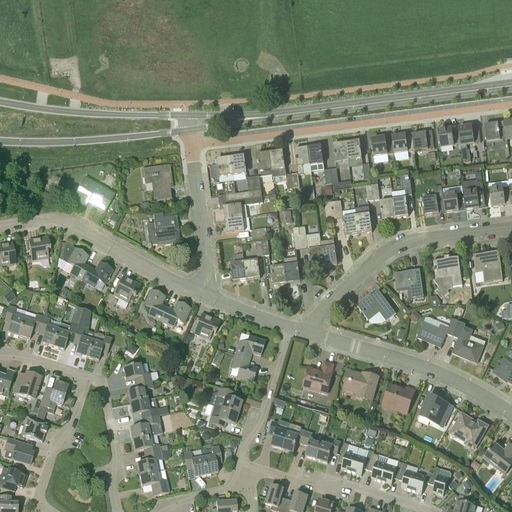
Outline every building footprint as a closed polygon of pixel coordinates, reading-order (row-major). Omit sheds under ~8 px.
[(484,127),(486,143),(506,141),(504,126),(498,127),(498,125),(484,127)] [(467,152),(466,146),(480,144),(478,130),(472,130),(472,128),(458,130),(458,132),(460,147),(463,164),(470,163),(469,152),(467,152)] [(454,148),(460,147),(458,132),(452,133),(452,131),(438,133),(440,150),(454,148)] [(414,153),(434,150),(432,136),(426,136),(426,134),(412,136),(412,138),(414,153)] [(393,156),(414,153),(412,138),(406,139),(405,137),(392,139),(392,141),(393,156)] [(374,158),(393,156),(392,141),(385,141),(385,139),(371,141),(374,158)] [(348,162),(362,161),(359,143),(346,145),(348,162)] [(335,164),(348,162),(346,145),(333,146),(335,164)] [(310,167),(323,165),(321,148),(307,150),(310,167)] [(303,168),(310,167),(307,150),(294,151),(297,175),(303,174),(303,168)] [(272,178),(286,177),(283,153),(269,154),(272,177),(272,178)] [(260,174),(261,179),(272,177),(269,154),(256,156),(258,174),(260,174)] [(230,159),(233,177),(246,176),(244,158),(230,159)] [(219,179),(233,177),(230,159),(217,161),(219,179)] [(362,167),(364,181),(370,181),(369,166),(362,167)] [(151,185),(153,203),(171,201),(169,182),(171,182),(169,167),(143,171),(145,186),(151,185)] [(330,171),(332,185),(333,193),(351,191),(351,183),(338,184),(336,170),(330,171)] [(325,186),(332,185),(330,171),(324,172),(325,186)] [(248,194),(255,193),(253,178),(247,179),(248,194)] [(255,193),(261,193),(259,178),(253,178),(255,193)] [(85,208),(87,204),(104,214),(114,196),(85,180),(73,201),(85,208)] [(403,183),(405,198),(412,197),(410,182),(408,182),(405,183),(403,183)] [(478,182),(462,184),(463,190),(462,190),(463,194),(462,194),(462,195),(465,210),(465,212),(479,210),(479,208),(485,207),(483,192),(482,183),(478,184),(478,182)] [(505,204),(511,204),(509,189),(503,190),(503,189),(489,190),(491,208),(505,206),(505,204)] [(226,203),(262,199),(261,193),(255,193),(248,194),(225,197),(226,203)] [(459,212),(458,210),(465,210),(462,195),(456,195),(456,194),(442,196),(443,197),(442,197),(445,212),(445,214),(459,212)] [(438,213),(445,212),(442,197),(422,200),(425,217),(439,215),(438,213)] [(227,209),(241,207),(262,205),(262,199),(226,203),(227,209)] [(392,201),(395,220),(408,218),(406,200),(392,201)] [(382,221),(395,220),(392,201),(379,203),(382,221)] [(140,204),(141,212),(149,211),(148,203),(140,204)] [(330,219),(336,218),(334,203),(328,204),(324,210),(326,221),(331,221),(330,219)] [(225,222),(243,220),(241,207),(227,209),(223,209),(225,222)] [(355,218),(358,236),(372,234),(369,209),(355,211),(356,217),(355,218)] [(280,214),(281,226),(292,224),(290,212),(280,214)] [(120,218),(112,214),(109,221),(116,225),(120,218)] [(153,224),(146,225),(149,246),(148,246),(148,249),(151,249),(150,247),(156,246),(157,248),(176,245),(174,232),(178,232),(176,216),(162,217),(162,216),(152,217),(153,224)] [(344,238),(358,236),(355,218),(342,219),(344,238)] [(227,236),(244,233),(243,220),(225,222),(227,236)] [(301,251),(307,250),(307,246),(304,228),(299,229),(301,251)] [(295,252),(301,251),(299,229),(292,230),(295,252)] [(252,238),(267,236),(266,230),(251,232),(252,238)] [(48,255),(50,255),(48,238),(28,242),(32,263),(48,260),(48,255)] [(321,250),(323,268),(337,267),(334,242),(320,243),(320,245),(320,250),(321,250)] [(256,258),(263,258),(261,243),(255,244),(256,258)] [(261,243),(263,258),(269,257),(267,243),(261,243)] [(0,268),(16,266),(12,244),(0,246),(0,268)] [(81,283),(89,269),(84,266),(88,258),(75,250),(64,244),(61,262),(73,268),(69,275),(81,283)] [(310,270),(323,268),(321,250),(320,250),(320,245),(307,246),(307,250),(310,270)] [(484,284),(502,282),(499,254),(473,257),(475,275),(482,274),(484,284)] [(284,267),(286,285),(300,284),(297,259),(283,261),(284,267)] [(452,288),(462,287),(458,259),(433,263),(435,280),(433,281),(439,289),(434,292),(441,300),(448,294),(447,292),(452,288)] [(244,264),(246,282),(260,280),(258,262),(244,264)] [(89,269),(81,283),(82,283),(85,285),(93,290),(97,283),(104,287),(113,272),(99,264),(95,272),(89,269)] [(233,283),(246,282),(244,264),(230,265),(233,283)] [(273,287),(286,285),(284,267),(270,269),(273,287)] [(411,302),(423,300),(420,272),(394,275),(396,293),(409,291),(411,302)] [(132,297),(135,298),(141,287),(123,278),(112,297),(127,305),(132,297)] [(160,324),(165,312),(160,309),(165,298),(150,292),(143,308),(150,311),(147,318),(157,322),(159,324),(160,324)] [(358,309),(369,323),(379,315),(386,323),(395,315),(378,293),(358,309)] [(176,323),(183,326),(190,310),(176,304),(171,314),(165,312),(160,324),(173,330),(176,323)] [(501,313),(502,321),(511,320),(511,306),(507,306),(507,309),(507,310),(505,313),(504,313),(501,313)] [(7,334),(18,338),(24,320),(13,317),(16,310),(9,307),(7,314),(4,324),(9,326),(7,334)] [(75,356),(87,359),(92,342),(85,340),(88,333),(90,315),(83,311),(78,325),(77,329),(73,342),(79,344),(75,356)] [(415,312),(409,318),(415,324),(422,318),(415,312)] [(24,320),(18,338),(29,341),(33,330),(39,332),(43,318),(36,316),(26,313),(24,320)] [(212,333),(215,334),(220,323),(201,315),(193,336),(209,342),(212,333)] [(41,345),(52,349),(60,325),(50,322),(50,320),(47,320),(43,318),(39,332),(45,333),(41,345)] [(438,330),(423,324),(417,340),(440,350),(446,336),(452,338),(458,324),(452,321),(448,330),(440,327),(438,330)] [(70,328),(60,325),(52,349),(64,352),(67,340),(73,342),(77,329),(78,325),(71,323),(70,328)] [(502,323),(496,325),(499,331),(505,329),(502,323)] [(458,324),(452,338),(458,341),(452,355),(476,365),(483,349),(469,342),(473,333),(464,329),(465,327),(458,324)] [(162,334),(156,331),(153,338),(159,341),(162,334)] [(193,337),(187,335),(184,341),(191,343),(193,337)] [(92,342),(87,359),(98,363),(101,354),(107,356),(110,347),(112,340),(104,337),(102,345),(92,342)] [(234,357),(250,361),(251,355),(260,358),(265,343),(248,338),(246,345),(239,343),(236,353),(234,357)] [(214,359),(221,361),(224,355),(217,352),(214,359)] [(238,372),(235,380),(252,385),(257,370),(248,367),(250,361),(234,357),(230,370),(238,372)] [(511,365),(503,360),(493,375),(511,387),(511,365)] [(331,376),(333,367),(326,365),(323,374),(309,370),(303,389),(326,396),(332,376),(331,376)] [(135,386),(151,383),(150,375),(142,377),(140,366),(122,370),(125,382),(134,380),(135,386)] [(8,393),(14,374),(7,371),(5,378),(0,376),(0,397),(7,399),(8,393)] [(354,399),(371,404),(378,380),(366,376),(365,380),(362,379),(363,377),(349,373),(343,391),(355,395),(354,399)] [(12,395),(34,402),(41,380),(25,375),(25,378),(18,375),(12,395)] [(130,405),(147,402),(145,392),(153,390),(151,383),(135,386),(136,392),(127,394),(130,405)] [(46,414),(52,416),(56,406),(61,407),(68,388),(56,384),(53,392),(45,389),(39,408),(35,422),(42,424),(46,414)] [(382,409),(406,418),(415,392),(406,390),(405,393),(390,388),(382,409)] [(191,392),(189,392),(183,390),(181,396),(189,399),(191,395),(191,392)] [(213,408),(238,415),(241,404),(233,401),(235,396),(218,390),(213,408),(214,408),(213,408)] [(419,419),(442,430),(452,408),(429,398),(419,419)] [(286,404),(274,401),(272,406),(284,410),(286,404)] [(142,421),(158,418),(157,410),(149,412),(147,402),(130,405),(132,417),(141,415),(142,421)] [(208,425),(214,427),(224,430),(226,424),(234,427),(238,415),(213,408),(211,418),(210,418),(208,425)] [(367,412),(362,416),(365,421),(370,418),(367,412)] [(463,446),(473,453),(487,429),(478,423),(477,426),(461,417),(458,422),(455,427),(452,433),(461,438),(459,441),(464,444),(463,446)] [(132,442),(150,438),(148,427),(160,425),(158,418),(142,421),(143,427),(130,430),(132,442)] [(48,426),(42,424),(35,422),(25,419),(20,437),(39,443),(41,444),(42,444),(41,443),(47,426),(47,427),(48,426)] [(202,431),(204,424),(197,422),(195,428),(202,431)] [(271,448),(282,451),(288,434),(277,430),(278,425),(272,423),(268,436),(274,437),(271,448)] [(290,426),(288,434),(282,451),(293,455),(297,444),(302,446),(306,433),(300,431),(301,429),(290,426)] [(377,433),(368,431),(366,437),(375,440),(377,433)] [(305,458),(316,462),(322,444),(311,440),(312,435),(306,433),(302,446),(308,448),(305,458)] [(143,451),(145,457),(161,454),(159,446),(152,448),(150,438),(132,442),(134,453),(143,451)] [(5,452),(3,459),(29,468),(34,454),(21,450),(23,445),(8,440),(4,452),(5,452)] [(322,444),(316,462),(327,465),(331,454),(337,456),(341,443),(334,441),(332,447),(322,444)] [(341,472),(351,475),(356,457),(346,454),(349,446),(344,445),(338,463),(343,465),(341,472)] [(483,460),(504,477),(511,466),(511,448),(509,446),(504,453),(494,445),(483,460)] [(202,459),(206,477),(217,475),(216,466),(221,465),(218,448),(211,450),(211,451),(201,453),(202,459)] [(363,471),(368,472),(373,456),(374,454),(368,452),(366,460),(356,457),(351,475),(361,478),(363,471)] [(139,477),(157,473),(155,463),(162,461),(168,460),(167,453),(161,454),(145,457),(146,463),(137,465),(139,477)] [(194,479),(206,477),(202,459),(192,461),(190,453),(182,455),(184,462),(186,472),(192,471),(194,479)] [(371,481),(381,484),(386,466),(376,463),(378,457),(373,456),(368,472),(373,474),(371,481)] [(480,467),(474,462),(470,467),(476,472),(480,467)] [(393,480),(398,482),(403,465),(398,464),(396,469),(386,466),(381,484),(391,487),(393,480)] [(401,490),(411,493),(416,475),(405,472),(407,466),(403,465),(398,482),(403,483),(401,490)] [(433,476),(430,486),(435,488),(432,494),(443,498),(446,488),(448,480),(438,477),(440,471),(434,469),(433,476)] [(2,470),(0,476),(0,489),(14,494),(16,488),(22,490),(26,477),(2,470)] [(168,490),(166,482),(159,483),(157,473),(139,477),(142,489),(150,487),(152,493),(168,490)] [(426,478),(416,475),(411,493),(421,496),(425,485),(430,486),(433,476),(428,474),(426,478)] [(473,489),(468,481),(462,485),(466,492),(473,489)] [(283,511),(287,501),(281,500),(284,491),(271,487),(265,506),(272,508),(271,511),(283,511)] [(303,511),(308,498),(295,494),(292,503),(287,501),(283,511),(303,511)] [(0,511),(17,511),(18,505),(10,505),(10,498),(0,498),(0,511)] [(331,511),(333,506),(319,501),(316,511),(310,509),(309,511),(331,511)] [(211,511),(210,511),(236,511),(236,502),(216,504),(216,511),(211,511)] [(447,511),(475,511),(477,508),(457,502),(453,511),(452,511),(448,511),(447,511)]
